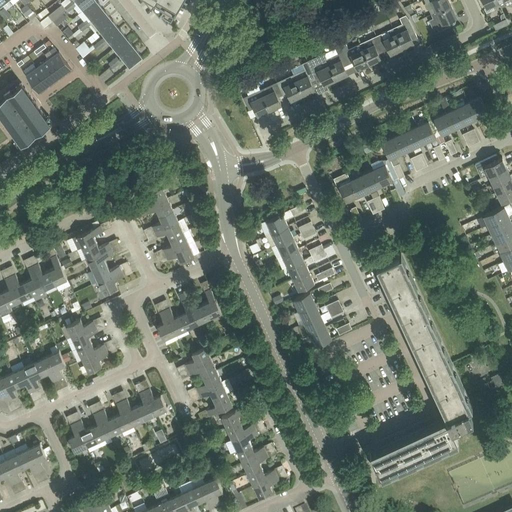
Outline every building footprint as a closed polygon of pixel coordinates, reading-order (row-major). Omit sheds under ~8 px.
[(68,3),(72,8),(76,5),(74,2),(72,0),(71,0),(68,3)] [(84,9),(95,0),(76,0),(84,9)] [(89,21),(92,19),(105,8),(97,0),(95,0),(84,9),(78,13),(84,21),(87,18),(89,21)] [(148,0),(152,4),(171,16),(180,0),(148,0)] [(430,9),(432,14),(451,5),(449,0),(425,0),(426,1),(424,4),(426,8),(430,9)] [(501,6),(498,0),(483,0),(487,6),(493,3),(496,9),(501,6)] [(27,15),(28,14),(33,10),(27,3),(21,8),(27,15)] [(48,14),(53,20),(66,9),(63,6),(64,6),(62,3),(48,14)] [(68,3),(64,6),(63,6),(66,9),(68,12),(72,8),(68,3)] [(414,11),(410,3),(404,6),(409,13),(414,11)] [(451,5),(432,14),(434,19),(436,25),(439,30),(454,23),(452,18),(456,16),(451,5)] [(36,14),(37,15),(40,18),(49,11),(46,7),(37,14),(36,14)] [(92,19),(99,28),(112,18),(105,8),(92,19)] [(36,14),(37,14),(34,10),(31,13),(31,14),(27,16),(30,20),(37,15),(36,14)] [(65,10),(53,20),(57,25),(69,15),(65,10)] [(8,11),(3,15),(6,19),(11,15),(8,11)] [(48,14),(40,21),(44,26),(53,20),(48,14)] [(416,32),(410,20),(406,14),(400,17),(403,23),(399,25),(393,28),(402,47),(414,42),(410,34),(416,32)] [(84,21),(82,22),(87,27),(89,25),(91,24),(89,21),(87,18),(84,21)] [(105,35),(107,38),(120,27),(112,18),(99,28),(105,35)] [(496,29),(509,23),(506,18),(494,24),(496,29)] [(82,30),(87,27),(82,22),(78,25),(82,30)] [(72,33),(74,32),(68,26),(63,30),(65,32),(68,36),(69,36),(72,33)] [(120,27),(107,38),(109,40),(114,47),(127,36),(120,27)] [(382,33),(377,35),(382,48),(387,45),(391,52),(402,47),(393,28),(388,30),(391,36),(385,38),(382,33)] [(377,35),(372,37),(365,41),(360,43),(369,62),(381,57),(377,50),(382,48),(377,35)] [(114,47),(122,56),(135,46),(127,36),(114,47)] [(104,40),(102,37),(98,41),(102,46),(107,43),(104,40)] [(84,55),(94,47),(92,44),(89,47),(84,41),(77,47),(84,55)] [(102,46),(98,41),(93,44),(98,50),(102,46)] [(346,43),(341,45),(349,63),(354,61),(357,68),(369,62),(360,43),(355,45),(349,48),(346,43)] [(287,45),(282,47),(285,54),(290,52),(287,45)] [(341,45),(324,53),(327,58),(336,78),(348,72),(344,65),(349,63),(341,45)] [(122,56),(123,58),(130,65),(143,55),(135,46),(122,56)] [(72,68),(59,50),(48,58),(61,76),(72,68)] [(113,59),(117,64),(121,61),(117,56),(113,59)] [(48,58),(37,66),(50,84),(61,76),(48,58)] [(336,78),(327,58),(315,64),(312,58),(308,60),(316,78),(321,76),(324,83),(336,78)] [(113,68),(117,64),(113,59),(109,62),(113,68)] [(304,68),(294,73),(303,93),(314,88),(311,81),(316,78),(308,60),(302,63),(304,68)] [(39,92),(50,84),(37,66),(26,74),(39,92)] [(113,72),(108,66),(99,74),(104,80),(113,72)] [(239,71),(233,76),(237,82),(244,77),(239,71)] [(303,93),(294,73),(277,81),(283,94),(288,91),(291,99),(303,93)] [(261,89),(270,108),(281,103),(278,96),(283,94),(277,81),(261,89)] [(0,97),(0,113),(21,143),(50,122),(22,82),(0,97)] [(270,108),(261,89),(248,94),(244,96),(250,109),(255,107),(258,114),(270,108)] [(481,96),(469,101),(476,117),(488,111),(481,96)] [(476,117),(469,101),(457,106),(465,122),(476,117)] [(453,128),(465,122),(457,106),(446,112),(453,128)] [(441,133),(453,128),(446,112),(434,117),(441,133)] [(429,120),(417,125),(424,141),(436,136),(429,120)] [(492,120),(491,120),(486,122),(491,135),(497,132),(492,120)] [(413,146),(424,141),(417,125),(405,131),(413,146)] [(474,128),(473,128),(468,130),(474,143),(480,140),(474,128)] [(474,143),(468,130),(463,133),(469,145),(474,143)] [(401,152),(413,146),(405,131),(394,136),(401,152)] [(379,136),(362,145),(363,146),(366,152),(378,147),(382,145),(383,144),(379,136)] [(401,152),(394,136),(382,141),(390,157),(401,152)] [(451,138),(445,141),(451,154),(457,151),(451,138)] [(445,156),(440,144),(434,147),(439,159),(445,156)] [(422,152),(416,154),(422,167),(428,164),(422,152)] [(416,170),(422,167),(416,154),(411,157),(416,170)] [(485,164),(489,173),(507,165),(502,156),(485,164)] [(381,184),(392,179),(398,176),(393,165),(391,161),(389,158),(386,159),(387,162),(374,168),(381,184)] [(399,163),(393,165),(398,176),(399,178),(405,175),(399,163)] [(511,174),(507,165),(489,173),(493,182),(511,174)] [(369,189),(381,184),(374,168),(362,174),(369,189)] [(358,195),(351,179),(350,179),(347,171),(333,177),(337,186),(339,185),(346,200),(353,197),(354,198),(356,199),(359,198),(360,198),(358,195)] [(161,177),(163,182),(171,179),(168,174),(161,177)] [(358,195),(369,189),(362,174),(351,179),(358,195)] [(497,191),(511,184),(511,176),(511,174),(493,182),(497,191)] [(511,184),(497,191),(502,200),(511,195),(511,184)] [(142,202),(144,207),(168,196),(162,185),(149,191),(152,198),(142,202)] [(400,195),(399,193),(396,187),(390,189),(396,202),(402,199),(400,195)] [(379,195),(373,198),(379,210),(385,207),(379,195)] [(159,214),(173,208),(168,196),(144,207),(147,212),(157,208),(159,214)] [(373,213),(379,210),(373,198),(367,200),(373,213)] [(303,203),(290,209),(293,215),(306,209),(303,203)] [(192,213),(198,210),(195,205),(189,207),(192,213)] [(350,208),(355,220),(356,221),(362,218),(356,205),(350,208)] [(485,214),(489,223),(508,214),(504,205),(485,214)] [(152,225),(155,230),(178,219),(173,208),(159,214),(162,220),(152,225)] [(282,212),(266,220),(271,232),(288,224),(282,212)] [(193,217),(197,225),(202,222),(199,214),(193,217)] [(489,223),(493,232),(511,223),(511,222),(508,214),(489,223)] [(184,231),(178,219),(155,230),(157,235),(167,231),(170,237),(184,231)] [(298,226),(300,232),(314,226),(311,220),(298,226)] [(206,228),(205,227),(203,222),(197,225),(200,231),(206,228)] [(83,246),(96,239),(93,233),(103,229),(101,223),(72,236),(78,248),(83,246)] [(511,234),(511,223),(493,232),(497,241),(511,234)] [(271,232),(277,243),(293,236),(288,224),(271,232)] [(314,226),(300,232),(303,238),(316,232),(314,226)] [(163,248),(166,253),(189,242),(184,231),(170,237),(173,243),(163,248)] [(495,253),(501,250),(511,245),(511,234),(497,241),(498,242),(491,245),(495,253)] [(293,236),(277,243),(282,255),(298,247),(293,236)] [(99,246),(96,239),(83,246),(88,257),(111,246),(109,241),(99,246)] [(194,240),(189,242),(166,253),(168,258),(178,254),(181,260),(194,254),(194,253),(200,251),(194,240)] [(67,253),(63,246),(62,247),(60,242),(54,245),(60,256),(67,253)] [(253,251),(260,248),(257,242),(250,244),(253,251)] [(309,249),(311,255),(324,249),(321,243),(309,249)] [(511,245),(501,250),(505,259),(511,256),(511,245)] [(88,257),(93,269),(107,263),(104,256),(114,252),(111,246),(88,257)] [(282,255),(287,266),(304,258),(298,247),(282,255)] [(324,249),(311,255),(314,261),(327,254),(324,249)] [(377,262),(389,288),(447,414),(446,414),(447,416),(370,451),(380,473),(457,437),(451,425),(468,417),(463,407),(472,403),(401,250),(377,262)] [(56,266),(49,269),(56,282),(67,277),(56,254),(51,256),(56,266)] [(71,264),(68,258),(61,261),(64,267),(71,264)] [(261,258),(255,260),(257,266),(263,263),(261,258)] [(304,258),(287,266),(293,277),(309,270),(304,258)] [(39,262),(33,264),(44,288),(56,282),(49,269),(43,272),(39,262)] [(110,269),(107,263),(93,269),(99,280),(122,270),(120,264),(110,269)] [(33,277),(26,280),(33,293),(35,299),(47,294),(44,288),(33,264),(28,267),(33,277)] [(332,266),(319,272),(322,278),(335,272),(332,266)] [(124,275),(122,270),(99,280),(104,292),(118,286),(115,279),(124,275)] [(315,282),(309,270),(293,277),(299,289),(315,282)] [(16,273),(10,275),(21,298),(33,293),(26,280),(20,283),(16,273)] [(10,287),(3,290),(10,304),(21,298),(10,275),(5,278),(10,287)] [(330,281),(317,287),(320,293),(333,287),(330,281)] [(204,303),(210,316),(222,311),(211,287),(205,290),(210,300),(204,303)] [(0,308),(10,304),(3,290),(0,291),(0,308)] [(310,290),(293,298),(299,310),(315,302),(310,290)] [(281,301),(278,294),(272,297),(276,304),(281,301)] [(199,321),(210,316),(204,303),(197,306),(193,296),(188,298),(199,321)] [(187,327),(199,321),(188,298),(182,301),(187,310),(181,313),(187,327)] [(338,299),(326,305),(328,310),(341,304),(338,299)] [(81,304),(84,310),(92,306),(89,300),(81,304)] [(299,310),(304,321),(321,314),(315,302),(299,310)] [(341,304),(328,310),(331,316),(344,310),(341,304)] [(165,309),(175,332),(176,332),(178,338),(189,333),(187,327),(181,313),(174,316),(170,306),(165,309)] [(164,337),(175,332),(165,309),(160,311),(164,321),(158,324),(164,337)] [(303,336),(309,333),(326,325),(321,314),(304,321),(298,324),(303,336)] [(73,335),(96,325),(93,319),(84,324),(81,317),(77,319),(73,321),(67,323),(73,335)] [(31,323),(27,318),(22,323),(26,327),(31,323)] [(349,322),(336,328),(339,333),(352,327),(349,322)] [(78,347),(91,341),(88,334),(98,330),(96,325),(73,335),(78,346),(78,347)] [(331,337),(326,325),(309,333),(315,345),(331,337)] [(250,346),(248,340),(242,343),(244,349),(250,346)] [(78,347),(83,358),(107,348),(104,342),(94,347),(91,341),(78,347)] [(206,345),(201,348),(192,352),(195,358),(186,363),(188,368),(211,357),(206,345)] [(107,348),(83,358),(89,370),(102,364),(99,357),(109,352),(107,348)] [(59,349),(47,354),(58,378),(63,376),(59,366),(65,363),(65,361),(62,355),(59,349)] [(62,355),(65,361),(71,359),(67,352),(62,355)] [(36,360),(42,373),(49,371),(53,380),(58,378),(47,354),(36,360)] [(258,363),(255,355),(249,358),(252,366),(258,363)] [(211,357),(188,368),(190,373),(200,369),(203,375),(217,368),(211,357)] [(36,376),(42,373),(36,360),(24,365),(35,389),(41,386),(36,376)] [(258,378),(264,375),(258,363),(252,366),(258,378)] [(13,371),(19,384),(26,381),(30,391),(35,389),(24,365),(13,371)] [(217,368),(203,375),(206,381),(196,386),(199,391),(222,380),(217,368)] [(13,371),(1,376),(12,399),(18,397),(13,387),(19,384),(13,371)] [(505,381),(501,371),(491,376),(492,378),(495,385),(505,381)] [(1,376),(0,376),(0,393),(3,392),(7,402),(12,399),(1,376)] [(222,380),(199,391),(201,396),(211,391),(214,398),(227,391),(222,380)] [(262,396),(271,392),(269,386),(255,391),(258,398),(262,396)] [(156,412),(158,411),(167,407),(161,394),(154,397),(150,387),(145,389),(156,412)] [(156,412),(145,389),(139,392),(144,401),(138,404),(144,418),(156,412)] [(209,414),(219,410),(225,407),(233,403),(227,391),(214,398),(217,404),(207,408),(209,414)] [(144,418),(138,404),(132,407),(127,397),(122,400),(133,423),(144,418)] [(133,423),(122,400),(117,402),(121,412),(115,415),(121,428),(133,423)] [(222,415),(227,426),(241,420),(238,414),(248,409),(245,404),(236,408),(222,415)] [(121,428),(115,415),(109,418),(104,408),(99,410),(110,434),(121,428)] [(110,434),(99,410),(94,413),(98,423),(92,426),(98,439),(110,434)] [(261,417),(255,419),(260,430),(266,428),(261,417)] [(98,439),(92,426),(86,428),(81,418),(76,421),(87,444),(98,439)] [(227,426),(233,438),(256,427),(253,422),(244,426),(241,420),(227,426)] [(87,444),(76,421),(71,423),(75,433),(69,436),(75,450),(87,444)] [(238,449),(251,443),(248,437),(258,432),(256,427),(233,438),(238,449)] [(164,433),(158,436),(160,441),(167,438),(164,433)] [(265,442),(269,453),(276,451),(273,440),(265,442)] [(40,442),(29,447),(40,470),(45,468),(40,458),(47,455),(40,442)] [(238,449),(243,461),(266,450),(264,445),(254,449),(251,443),(238,449)] [(133,455),(132,452),(130,448),(129,446),(128,445),(124,447),(124,448),(123,449),(124,451),(126,455),(127,455),(128,457),(133,455)] [(34,473),(40,470),(29,447),(17,452),(24,466),(30,463),(34,473)] [(269,455),(266,450),(243,461),(248,472),(262,466),(259,460),(269,455)] [(17,469),(24,466),(17,452),(6,458),(17,481),(22,479),(17,469)] [(11,483),(17,481),(6,458),(0,460),(0,475),(0,477),(7,474),(11,483)] [(265,472),(262,466),(248,472),(254,484),(277,473),(275,468),(265,472)] [(254,484),(255,486),(259,495),(266,492),(273,489),(270,482),(279,478),(277,473),(254,484)] [(217,476),(205,481),(216,504),(221,502),(216,492),(223,489),(217,476)] [(210,507),(216,504),(205,481),(194,486),(200,500),(206,497),(210,507)] [(197,511),(193,503),(200,500),(194,486),(182,491),(191,511),(197,511)] [(191,511),(182,491),(171,497),(177,510),(183,507),(185,511),(191,511)] [(172,511),(177,510),(171,497),(168,492),(157,497),(159,502),(163,511),(172,511)] [(99,511),(112,507),(106,495),(91,502),(82,506),(85,511),(95,507),(97,511),(99,511)] [(163,511),(159,502),(147,507),(149,511),(163,511)]
